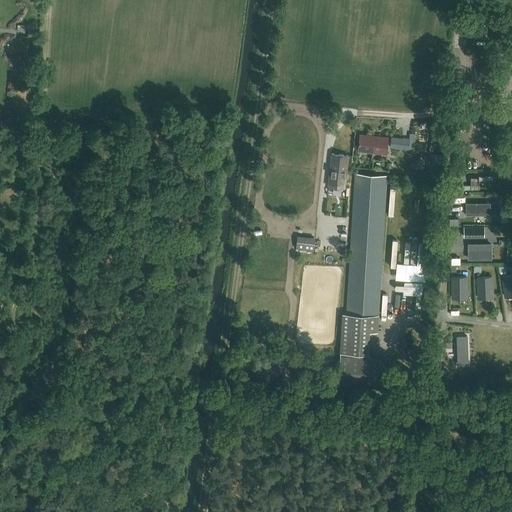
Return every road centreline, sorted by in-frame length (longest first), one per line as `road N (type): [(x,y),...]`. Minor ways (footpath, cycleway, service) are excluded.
road 1 (track): [(51,0),(35,215),(11,317),(38,511)]
road 2 (track): [(268,0),(199,511)]
road 3 (unclassified): [(511,138),(504,71),(508,0)]
